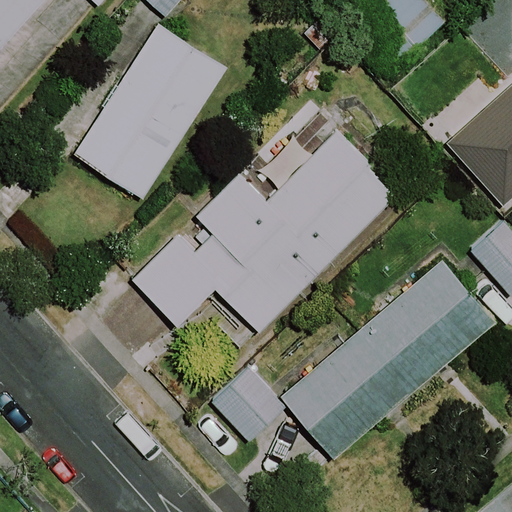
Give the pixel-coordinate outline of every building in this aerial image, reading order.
[(0,0),(0,42),(37,0),(0,0)] [(176,0),(141,0),(161,17),(176,0)] [(441,21),(421,0),(351,0),(334,16),(385,72),(441,21)] [(511,57),(511,0),(503,0),(465,32),(497,71),(511,57)] [(221,71),(153,25),(68,153),(136,198),(221,71)] [(255,169),(277,190),(266,201),(235,169),(190,214),(208,232),(189,251),(171,233),(126,278),(172,325),(210,287),(255,331),(391,195),(330,135),(308,157),(288,136),(255,169)] [(511,290),(511,238),(499,224),(467,252),(506,296),(511,290)] [(488,322),(435,261),(278,397),(330,458),(488,322)] [(280,409),(244,369),(207,402),(244,442),(280,409)]
